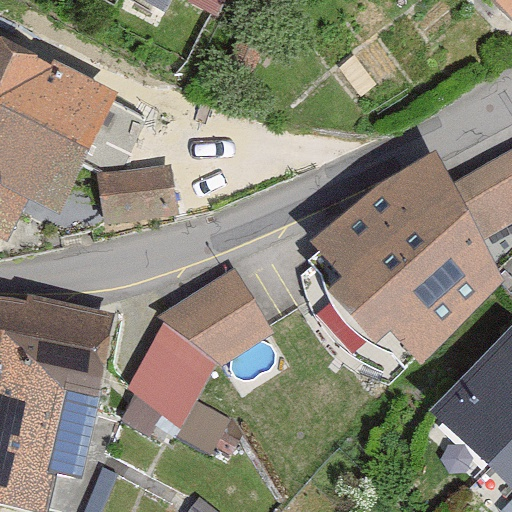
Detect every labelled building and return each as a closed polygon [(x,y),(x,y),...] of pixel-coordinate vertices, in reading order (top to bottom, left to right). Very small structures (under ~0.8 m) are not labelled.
[(177,0),(117,0),(164,26),(177,0)] [(511,0),(489,0),(511,20),(511,0)] [(108,97),(0,47),(0,238),(8,242),(25,205),(54,213),(108,97)] [(91,169),(97,219),(174,209),(167,158),(91,169)] [(380,188),(320,239),(342,284),(325,297),(367,344),(399,354),(423,371),(503,279),(435,162),(380,188)] [(168,345),(135,363),(157,405),(280,340),(239,264),(150,311),(168,345)] [(14,305),(0,304),(0,504),(36,511),(49,511),(70,394),(99,399),(117,322),(14,305)] [(511,336),(437,414),(511,486),(511,336)]
